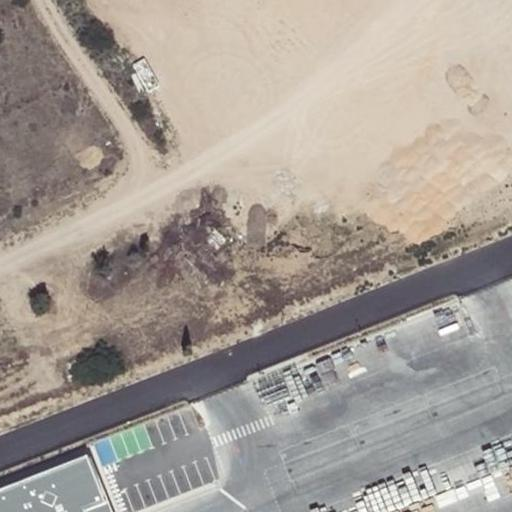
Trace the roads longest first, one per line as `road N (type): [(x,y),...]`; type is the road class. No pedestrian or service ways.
road 1 (unclassified): [(0,452),(511,251)]
road 2 (track): [(164,186),(511,130)]
